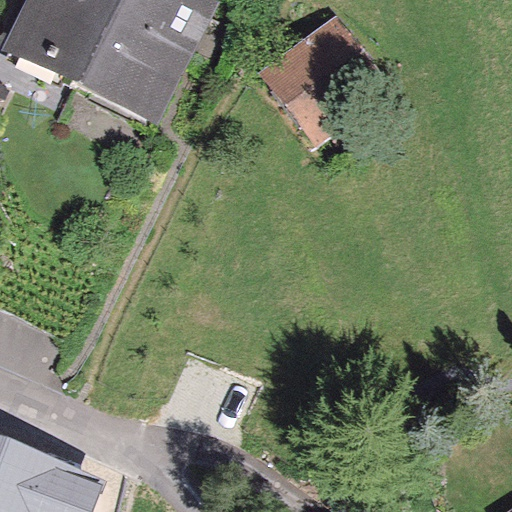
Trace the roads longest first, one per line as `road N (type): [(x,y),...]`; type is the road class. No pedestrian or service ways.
road 1 (residential): [(154,458),(232,459),(329,511)]
road 2 (residential): [(0,371),(154,458)]
